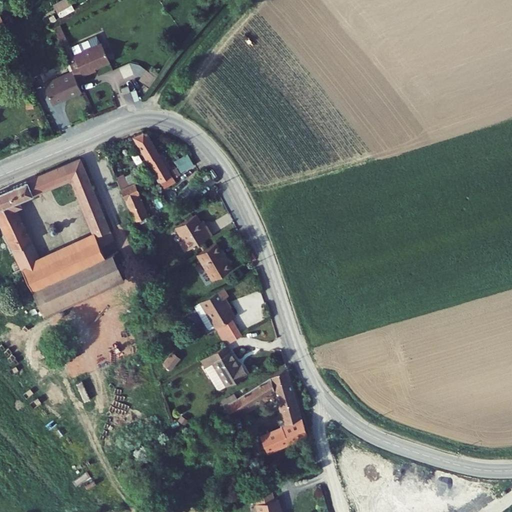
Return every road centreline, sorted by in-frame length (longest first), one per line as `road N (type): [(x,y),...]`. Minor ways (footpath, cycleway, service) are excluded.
road 1 (secondary): [(318,389),(233,182),(194,133),(159,117),(132,120),(0,174)]
road 2 (secondary): [(511,470),(465,466),(382,440),(318,389)]
road 3 (unclassified): [(318,389),(318,423),(342,511)]
